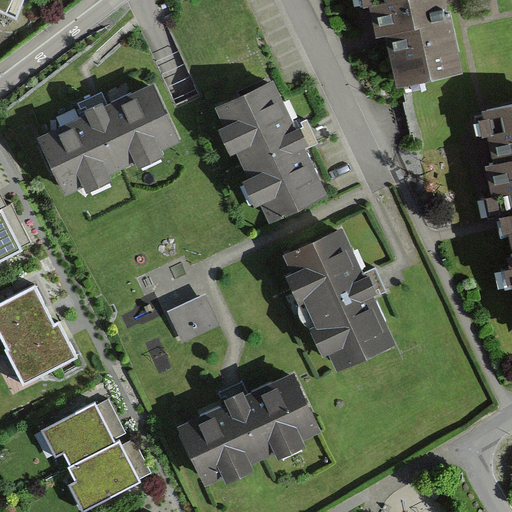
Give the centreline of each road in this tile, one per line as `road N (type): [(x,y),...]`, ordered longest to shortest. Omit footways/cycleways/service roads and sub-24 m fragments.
road 1 (residential): [(376,175),(294,0)]
road 2 (residential): [(114,0),(0,85)]
